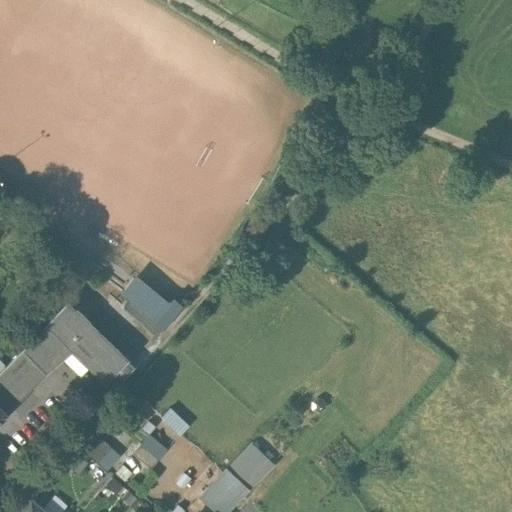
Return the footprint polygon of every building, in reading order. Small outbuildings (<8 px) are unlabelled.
[(166,305),(136,279),(122,295),(132,303),(124,312),(156,340),(182,310),(170,300),(166,305)] [(125,359),(67,301),(0,368),(0,406),(6,412),(70,348),(104,380),(125,359)] [(134,367),(125,359),(104,380),(113,389),(134,367)] [(93,433),(80,447),(105,469),(118,455),(93,433)] [(251,443),(199,496),(215,511),(227,511),(273,464),(251,443)] [(139,444),(132,453),(149,467),(157,459),(139,444)] [(16,511),(48,511),(30,496),(16,511)]
